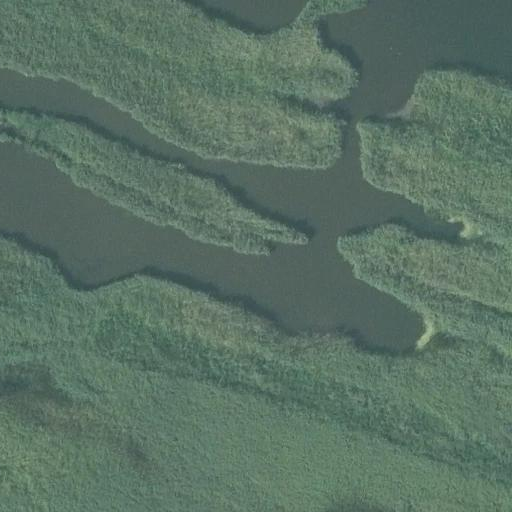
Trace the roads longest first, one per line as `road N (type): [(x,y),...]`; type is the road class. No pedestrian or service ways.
road 1 (track): [(511,468),(85,331),(0,293)]
road 2 (track): [(511,159),(361,112),(222,81),(13,0)]
